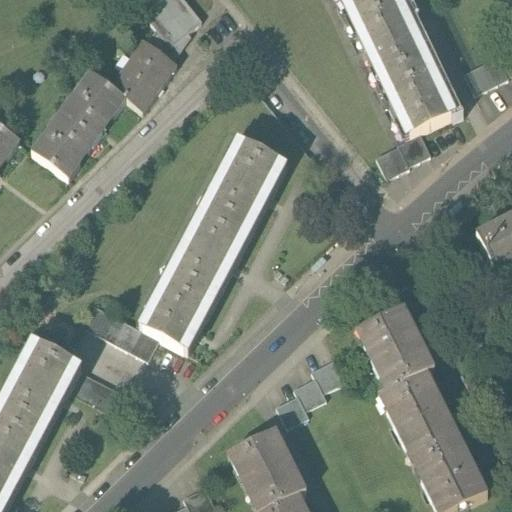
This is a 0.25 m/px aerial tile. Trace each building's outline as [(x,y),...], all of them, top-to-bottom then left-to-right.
[(194,34),(191,32),(202,23),(183,0),(132,0),(157,30),(144,47),(170,66),(194,34)] [(340,0),(348,14),(377,0),(340,0)] [(377,0),(348,14),(378,78),(427,54),(401,0),(377,0)] [(176,70),(170,66),(144,47),(111,92),(126,102),(143,115),(176,70)] [(467,75),(476,95),(510,79),(509,77),(511,75),(511,50),(498,57),(499,59),(467,75)] [(458,118),(427,54),(378,78),(408,141),(421,135),(458,118)] [(68,181),(126,102),(111,92),(90,76),(32,155),(68,181)] [(0,171),(20,145),(0,130),(0,171)] [(377,159),(387,180),(410,169),(409,167),(431,156),(421,135),(408,141),(398,146),(399,149),(377,159)] [(241,144),(208,207),(255,231),(287,169),(241,144)] [(208,207),(175,270),(222,294),(255,231),(208,207)] [(511,221),(477,239),(496,278),(511,270),(511,221)] [(189,357),(222,294),(175,270),(142,332),(160,342),(189,357)] [(85,330),(149,364),(160,342),(142,332),(96,308),(85,330)] [(436,370),(406,312),(357,337),(386,395),(430,373),(436,370)] [(36,349),(3,411),(49,436),(71,395),(82,373),(36,349)] [(346,385),(336,364),(314,375),(317,382),(296,392),(299,399),(279,410),(289,431),(311,420),(307,413),(328,403),(324,395),(346,385)] [(139,403),(82,373),(71,395),(128,425),(139,403)] [(381,398),(412,459),(460,434),(430,373),(386,395),(381,398)] [(3,411),(0,417),(0,489),(17,498),(49,436),(3,411)] [(457,511),(491,495),(460,434),(412,459),(439,511),(457,511)] [(308,497),(277,436),(230,460),(255,511),(276,511),(301,500),(308,497)] [(0,511),(9,511),(17,498),(0,489),(0,511)] [(217,511),(207,491),(185,502),(188,509),(182,511),(217,511)] [(306,511),(301,500),(276,511),(306,511)]
